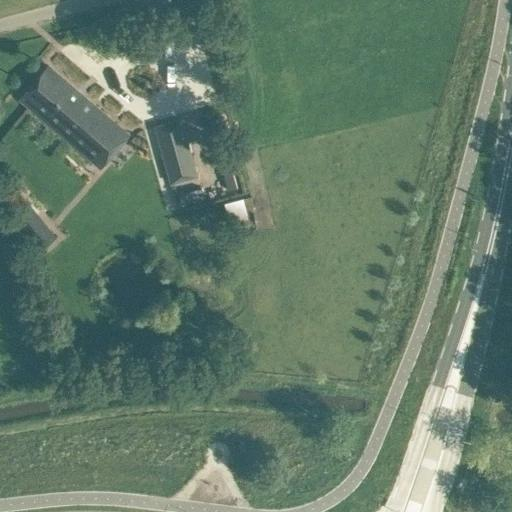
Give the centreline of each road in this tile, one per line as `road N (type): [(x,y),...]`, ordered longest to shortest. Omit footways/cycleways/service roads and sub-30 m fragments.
road 1 (secondary): [(474,303),(391,511)]
road 2 (secondary): [(431,511),(463,393),(474,303)]
road 3 (secondary): [(511,127),(474,303)]
